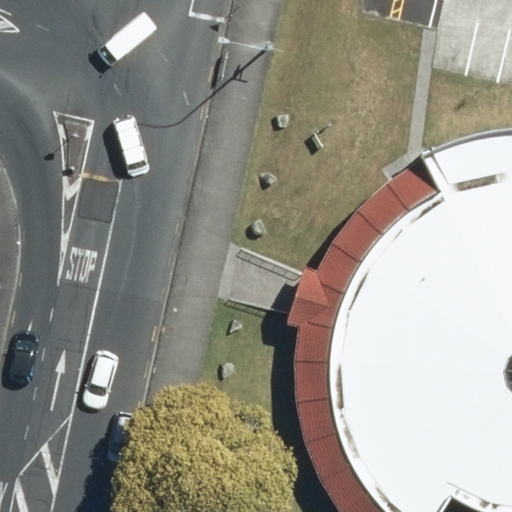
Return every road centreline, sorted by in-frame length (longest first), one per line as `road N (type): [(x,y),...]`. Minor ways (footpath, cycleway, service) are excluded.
road 1 (secondary): [(76,383),(44,179),(0,89)]
road 2 (secondary): [(137,97),(76,383)]
road 3 (secondary): [(137,97),(0,70)]
road 4 (secondary): [(76,383),(48,511)]
